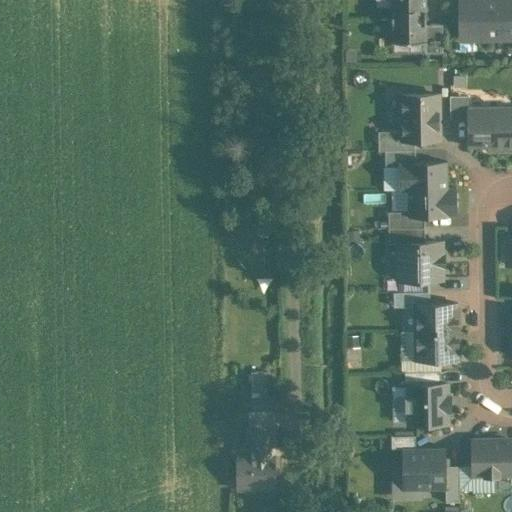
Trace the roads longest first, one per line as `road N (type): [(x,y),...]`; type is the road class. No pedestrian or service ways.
road 1 (residential): [(300,511),(295,0)]
road 2 (residential): [(484,177),(483,411),(511,411)]
